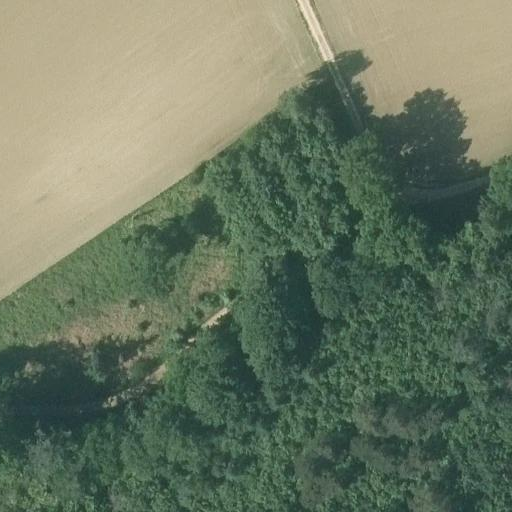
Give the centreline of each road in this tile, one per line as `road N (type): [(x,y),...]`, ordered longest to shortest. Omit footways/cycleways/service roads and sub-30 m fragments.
road 1 (track): [(0,411),(73,431),(99,424),(202,319),(383,202)]
road 2 (track): [(383,202),(302,0)]
road 3 (track): [(383,202),(511,167)]
